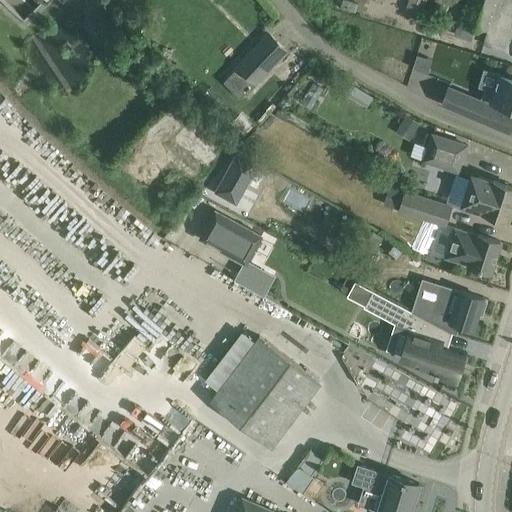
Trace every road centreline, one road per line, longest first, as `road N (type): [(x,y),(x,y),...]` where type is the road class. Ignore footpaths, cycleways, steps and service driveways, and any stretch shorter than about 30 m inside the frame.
road 1 (residential): [(511,143),(435,113),(322,51),(278,0)]
road 2 (tertiary): [(511,365),(493,425),(484,511)]
